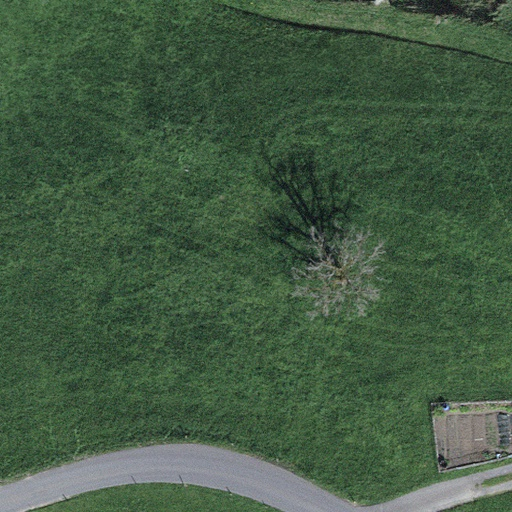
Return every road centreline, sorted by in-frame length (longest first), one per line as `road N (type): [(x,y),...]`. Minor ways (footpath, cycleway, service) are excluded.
road 1 (residential): [(0,503),(137,462),(206,464),(328,511)]
road 2 (track): [(511,464),(387,511)]
